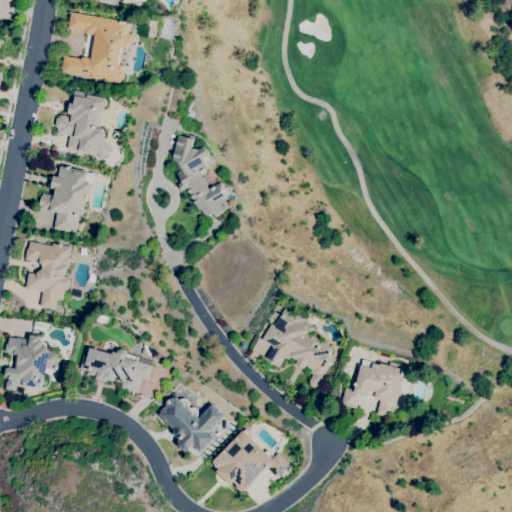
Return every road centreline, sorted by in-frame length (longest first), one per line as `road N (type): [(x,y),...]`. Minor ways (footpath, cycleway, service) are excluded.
road 1 (residential): [(0,420),(72,406),(111,414),(137,432),(176,499),(194,511),(267,509),(299,486),(327,452),(328,435),(232,355),(173,266)]
road 2 (residential): [(44,0),(0,238)]
